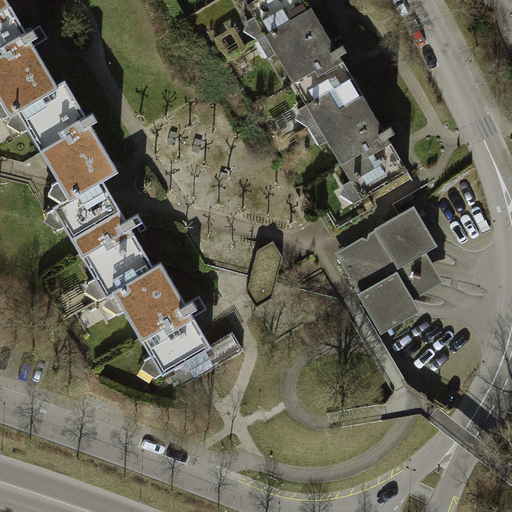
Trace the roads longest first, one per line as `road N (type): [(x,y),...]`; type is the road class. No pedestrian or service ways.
road 1 (residential): [(281,511),(0,403)]
road 2 (residential): [(414,0),(464,84),(511,203)]
road 3 (residential): [(511,344),(447,460),(405,511)]
